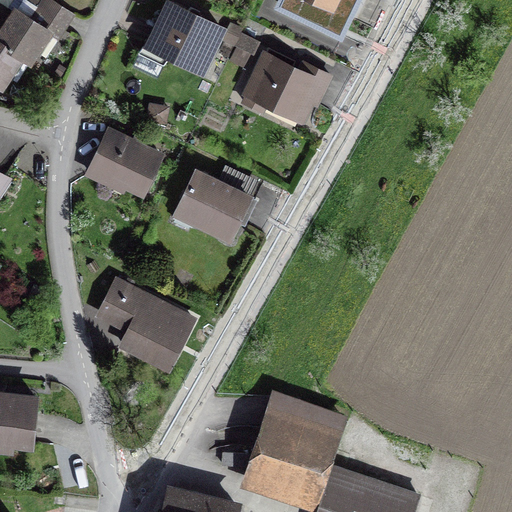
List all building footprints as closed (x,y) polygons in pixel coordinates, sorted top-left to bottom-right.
[(45,0),(32,20),(48,30),(57,36),(72,14),(51,0),(45,0)] [(286,0),(283,7),(337,33),(346,14),(345,14),(351,0),(286,0)] [(221,26),(169,2),(149,44),(201,68),(221,26)] [(16,9),(0,33),(0,41),(20,55),(28,60),(48,30),(32,20),(16,9)] [(252,60),(260,32),(228,23),(220,51),(252,60)] [(0,84),(20,55),(0,41),(0,84)] [(301,71),(267,54),(244,102),(262,110),(266,101),(301,117),(315,88),(322,91),(330,74),(305,62),(301,71)] [(169,107),(150,104),(148,118),(167,121),(169,107)] [(160,153),(110,130),(90,173),(109,182),(111,176),(142,191),(160,153)] [(226,185),(196,171),(179,205),(196,213),(194,219),(230,236),(242,212),(247,215),(255,198),(226,185)] [(193,319),(117,280),(104,305),(134,321),(123,343),(168,366),(193,319)] [(34,395),(0,392),(0,439),(30,442),(34,395)] [(253,468),(315,489),(339,417),(277,396),(253,468)] [(411,511),(418,495),(333,467),(317,511),(411,511)] [(233,511),(235,504),(173,488),(167,511),(233,511)]
